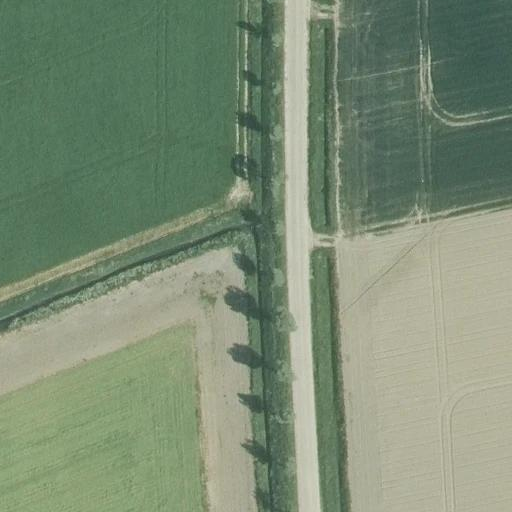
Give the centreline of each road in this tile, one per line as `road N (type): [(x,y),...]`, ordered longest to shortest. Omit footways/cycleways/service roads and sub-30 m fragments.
road 1 (unclassified): [(311,511),(295,0)]
road 2 (track): [(0,350),(205,267),(222,269),(233,287),(241,511)]
